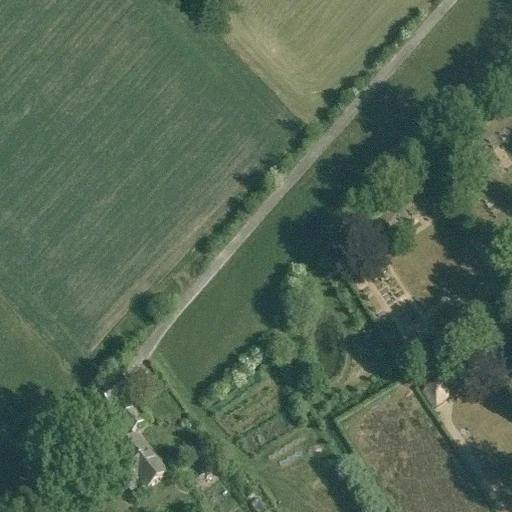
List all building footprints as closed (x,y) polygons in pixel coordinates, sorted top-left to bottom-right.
[(101,396),(111,408),(131,391),(121,379),(101,396)] [(422,394),(433,411),(444,406),(449,401),(449,392),(444,385),(436,384),(424,390),(424,392),(422,394)] [(122,421),(133,434),(144,425),(133,412),(122,421)] [(110,466),(130,492),(141,483),(146,490),(166,474),(138,438),(118,452),(121,457),(110,466)] [(208,457),(196,466),(202,474),(210,475),(217,470),(208,457)]
